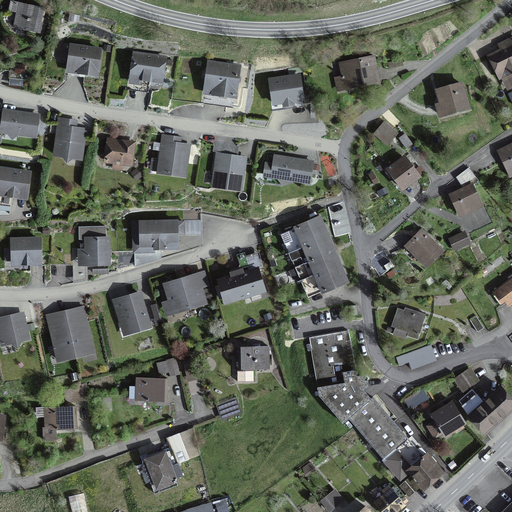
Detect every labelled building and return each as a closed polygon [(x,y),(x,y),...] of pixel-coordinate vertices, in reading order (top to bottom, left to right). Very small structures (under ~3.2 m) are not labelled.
[(46,9),(20,3),(14,27),(40,33),(46,9)] [(511,45),(490,56),(499,74),(504,72),(511,86),(511,45)] [(100,50),(71,46),(67,74),(85,77),(85,73),(96,75),(100,50)] [(135,54),(131,82),(144,84),(144,80),(150,81),(150,77),(161,79),(164,58),(135,54)] [(343,78),(344,80),(345,79),(347,89),(379,81),(374,59),(342,66),(345,78),(343,78)] [(239,67),(209,63),(208,69),(204,72),(204,76),(207,80),(204,102),(233,106),(239,67)] [(23,79),(24,72),(9,71),(8,78),(23,79)] [(271,86),(269,86),(272,110),(303,105),(299,76),(270,80),(271,86)] [(463,85),(439,91),(442,105),(438,106),(440,115),(468,107),(463,85)] [(35,136),(38,116),(4,111),(2,131),(8,132),(12,137),(17,133),(35,136)] [(391,140),(397,133),(384,123),(378,130),(391,140)] [(55,155),(63,156),(67,161),(72,157),(81,158),(85,130),(50,125),(49,133),(58,134),(55,155)] [(414,144),(406,133),(400,138),(408,148),(414,144)] [(106,161),(131,164),(134,143),(109,140),(106,161)] [(213,151),(218,152),(213,186),(240,189),(245,158),(233,157),(235,143),(214,140),(213,151)] [(153,149),(162,150),(159,172),(184,175),(189,146),(154,141),(153,149)] [(511,145),(498,152),(510,176),(511,174),(511,145)] [(310,182),(313,162),(275,156),(273,165),(266,164),(264,175),(279,177),(282,182),(288,179),(310,182)] [(407,181),(409,184),(419,176),(405,157),(389,169),(401,186),(407,181)] [(478,181),(469,167),(456,177),(463,188),(448,195),(459,219),(483,208),(473,184),(478,182),(477,181),(478,181)] [(29,173),(0,168),(0,191),(9,193),(9,195),(17,196),(17,194),(26,195),(29,173)] [(302,281),(308,279),(315,295),(347,282),(321,219),(282,235),(302,281)] [(164,248),(164,246),(176,246),(176,233),(184,233),(184,221),(133,222),(134,251),(155,251),(157,248),(164,248)] [(105,226),(81,227),(81,239),(86,239),(87,264),(108,263),(108,238),(105,238),(105,226)] [(442,250),(422,231),(408,245),(418,255),(417,256),(424,264),(432,256),(434,258),(442,250)] [(455,248),(468,242),(464,233),(451,240),(455,248)] [(31,263),(31,259),(40,258),(39,239),(12,240),(13,261),(23,261),(23,264),(31,263)] [(232,276),(219,280),(226,302),(264,290),(258,269),(243,273),(242,269),(231,273),(232,276)] [(511,274),(508,277),(510,280),(492,293),(501,305),(506,300),(509,304),(511,302),(511,274)] [(197,275),(165,284),(174,312),(205,303),(197,275)] [(281,275),(279,278),(279,282),(281,284),(285,285),(288,283),(289,280),(288,277),(285,275),(281,275)] [(139,293),(114,301),(118,316),(125,314),(130,332),(149,326),(139,293)] [(417,339),(425,316),(397,307),(391,326),(408,332),(407,335),(417,339)] [(17,346),(21,340),(28,338),(22,313),(0,318),(0,332),(3,344),(11,342),(17,346)] [(66,316),(76,356),(93,352),(85,321),(75,324),(73,314),(66,316)] [(477,332),(484,328),(476,315),(469,319),(477,332)] [(51,329),(59,360),(76,356),(66,316),(60,317),(62,327),(51,329)] [(309,338),(318,388),(352,381),(349,369),(356,368),(349,330),(309,338)] [(430,344),(406,353),(409,361),(412,369),(436,360),(430,344)] [(259,354),(259,347),(235,347),(235,357),(240,357),(240,371),(236,371),(236,382),(253,382),(253,371),(268,370),(268,354),(259,354)] [(399,365),(409,361),(406,353),(396,357),(399,365)] [(175,358),(167,360),(167,361),(157,363),(160,374),(170,371),(170,375),(179,373),(175,358)] [(358,376),(356,368),(349,369),(352,381),(318,388),(319,395),(343,422),(349,418),(371,398),(364,389),(369,386),(368,380),(365,381),(364,375),(358,376)] [(455,379),(463,390),(478,380),(470,369),(455,379)] [(137,386),(129,386),(129,399),(146,398),(146,401),(156,401),(156,398),(167,398),(167,379),(138,378),(137,386)] [(66,389),(68,402),(88,399),(86,384),(78,385),(78,387),(66,389)] [(511,399),(501,388),(484,403),(472,389),(459,400),(470,416),(485,432),(511,408),(511,399)] [(419,402),(427,398),(423,390),(415,395),(419,402)] [(400,478),(410,470),(424,457),(374,396),(371,398),(349,418),(400,478)] [(241,413),(236,398),(219,404),(224,419),(241,413)] [(443,432),(444,434),(465,421),(452,402),(432,415),(436,421),(428,425),(436,437),(443,432)] [(65,427),(76,426),(75,406),(36,408),(36,418),(45,418),(46,428),(43,428),(43,440),(56,439),(56,429),(65,429),(65,427)] [(171,436),(166,438),(169,447),(145,456),(144,454),(139,456),(142,461),(147,460),(157,487),(177,479),(177,478),(183,476),(181,471),(185,470),(182,462),(196,456),(195,456),(200,454),(197,441),(184,445),(185,449),(177,452),(171,436)] [(427,454),(424,457),(410,470),(424,488),(442,472),(427,454)] [(411,476),(405,480),(415,492),(420,487),(411,476)] [(399,485),(409,497),(415,492),(405,480),(399,485)] [(389,485),(383,491),(380,487),(372,494),(378,501),(375,503),(383,511),(395,511),(405,504),(401,499),(404,496),(395,486),(392,489),(389,485)] [(330,511),(339,504),(330,493),(322,500),(330,511)] [(87,511),(83,494),(69,497),(72,511),(87,511)]
